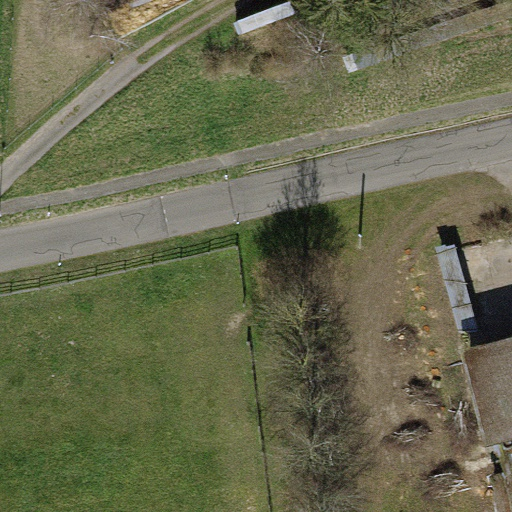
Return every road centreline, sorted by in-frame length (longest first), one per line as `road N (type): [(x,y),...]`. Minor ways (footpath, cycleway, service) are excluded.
road 1 (secondary): [(0,257),(511,140)]
road 2 (track): [(229,0),(172,27),(0,166)]
